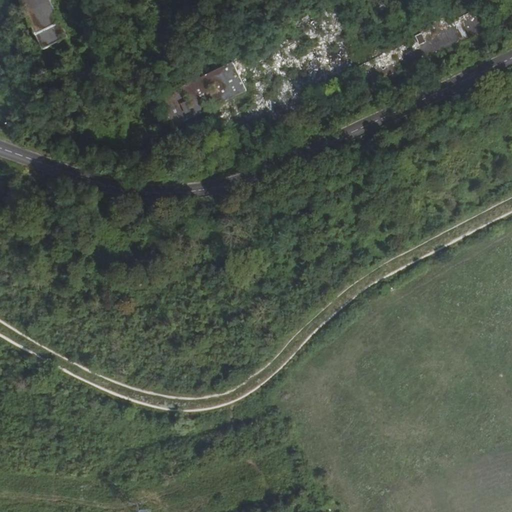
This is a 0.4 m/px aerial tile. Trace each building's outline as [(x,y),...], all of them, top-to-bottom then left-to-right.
[(21,0),(46,49),(71,37),(53,0),(21,0)] [(195,0),(196,1),(199,0),(217,0),(222,12),(237,6),(235,0),(195,0)] [(381,28),(439,0),(380,0),(369,5),(381,28)] [(189,24),(183,8),(172,13),(179,28),(174,30),(176,36),(197,27),(194,22),(189,24)] [(452,25),(451,23),(448,17),(416,32),(419,39),(354,70),(364,91),(493,28),(483,8),(457,20),(457,22),(452,25)] [(159,39),(156,21),(144,24),(148,42),(159,39)] [(279,30),(276,24),(267,28),(270,35),(279,30)] [(249,91),(235,62),(161,98),(175,127),(249,91)] [(271,136),(321,113),(309,89),(260,113),(271,136)] [(256,143),(265,139),(257,120),(248,125),(256,143)] [(237,150),(250,145),(247,138),(234,143),(237,150)]
